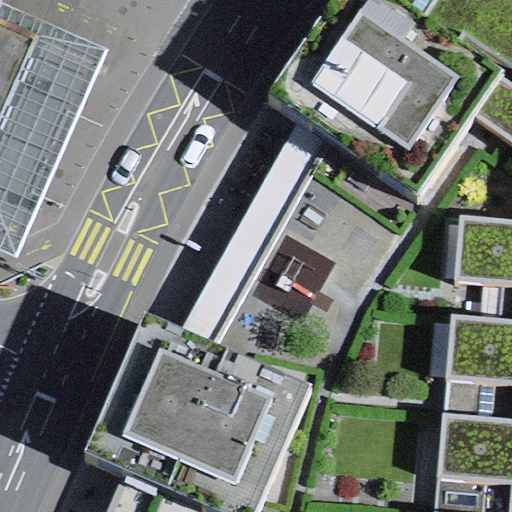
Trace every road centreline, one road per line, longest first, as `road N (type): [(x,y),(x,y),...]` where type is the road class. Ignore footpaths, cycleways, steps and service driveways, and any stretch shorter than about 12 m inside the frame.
road 1 (primary): [(58,368),(134,207),(268,0)]
road 2 (primary): [(0,501),(58,368)]
